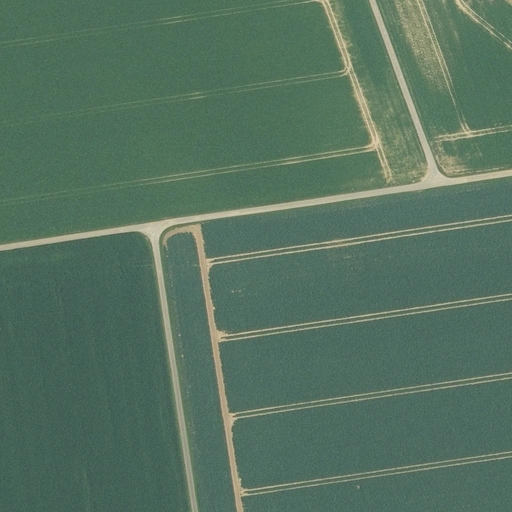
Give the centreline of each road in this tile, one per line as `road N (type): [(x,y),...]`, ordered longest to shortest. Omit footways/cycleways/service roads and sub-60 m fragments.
road 1 (track): [(194,511),(151,226),(0,249)]
road 2 (track): [(151,226),(441,183)]
road 3 (track): [(373,0),(441,183)]
